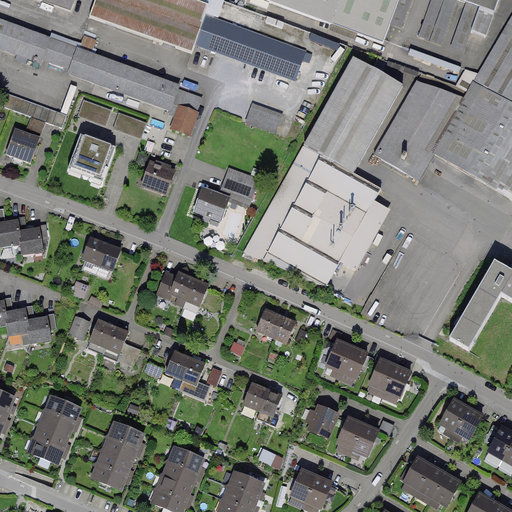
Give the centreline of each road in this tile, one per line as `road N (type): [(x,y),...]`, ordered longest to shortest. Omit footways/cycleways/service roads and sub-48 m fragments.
road 1 (residential): [(445,372),(333,315),(0,184)]
road 2 (unknown): [(0,3),(290,105)]
road 3 (residential): [(346,511),(367,493),(445,372)]
